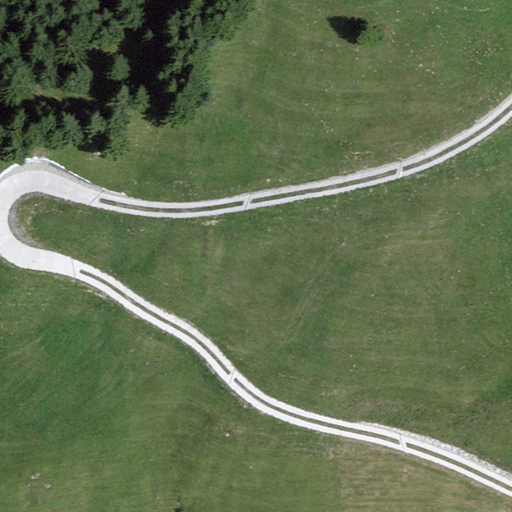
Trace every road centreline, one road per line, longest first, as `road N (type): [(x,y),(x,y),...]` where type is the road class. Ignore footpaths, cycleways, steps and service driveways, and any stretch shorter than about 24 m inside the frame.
road 1 (track): [(511,476),(395,428),(314,420),(138,290),(82,258),(31,247),(0,210)]
road 2 (track): [(0,207),(16,179),(44,173),(100,190),(209,199),(355,170),(465,133),(511,96)]
